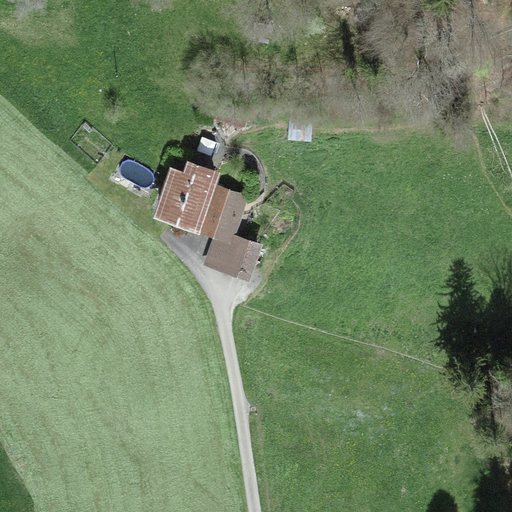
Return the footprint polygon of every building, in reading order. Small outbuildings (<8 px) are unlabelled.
[(253,38),(262,40),(265,24),(256,22),(253,38)] [(246,107),(222,99),(217,114),(241,122),(246,107)] [(173,170),(160,208),(195,220),(204,193),(212,172),(190,164),(186,175),(173,170)] [(236,204),(204,193),(195,220),(203,223),(202,225),(226,233),(236,204)] [(246,270),(255,244),(241,239),(232,265),(246,270)]
